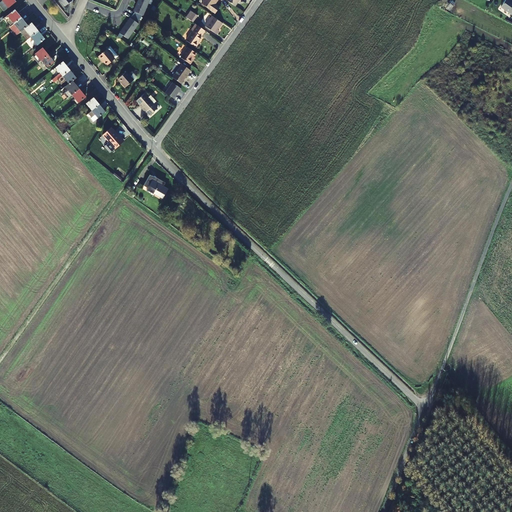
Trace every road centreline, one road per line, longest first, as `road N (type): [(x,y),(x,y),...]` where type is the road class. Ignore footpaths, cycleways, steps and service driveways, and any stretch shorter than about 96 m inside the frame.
road 1 (residential): [(153,147),(425,407)]
road 2 (unclassified): [(511,183),(425,407)]
road 3 (residential): [(259,0),(153,147)]
road 4 (residential): [(61,37),(153,147)]
